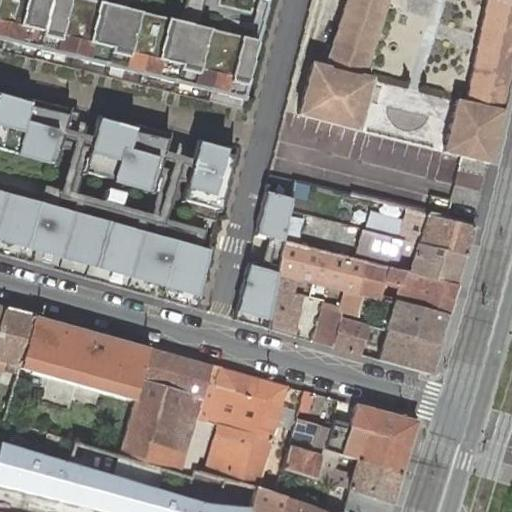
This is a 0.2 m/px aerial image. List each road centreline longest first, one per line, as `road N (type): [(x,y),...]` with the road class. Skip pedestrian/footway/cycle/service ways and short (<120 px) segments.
road 1 (residential): [(478,414),(0,281)]
road 2 (tertiary): [(478,414),(511,297)]
